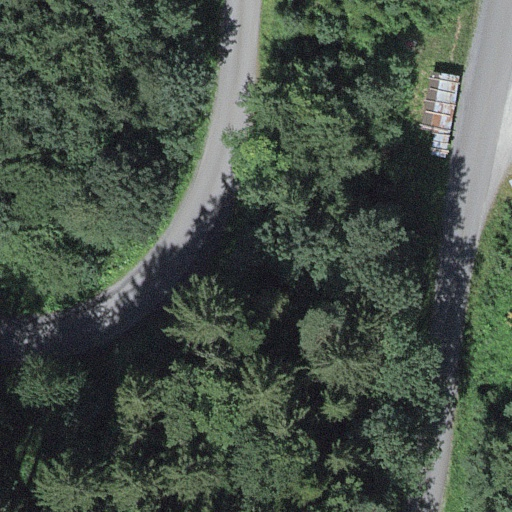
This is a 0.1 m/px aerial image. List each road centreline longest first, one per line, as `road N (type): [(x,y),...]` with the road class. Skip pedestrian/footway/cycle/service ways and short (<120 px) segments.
road 1 (unclassified): [(492,0),(451,135),(425,511)]
road 2 (unclassified): [(0,337),(83,334),(125,309),(166,263),(203,192),(243,0)]
